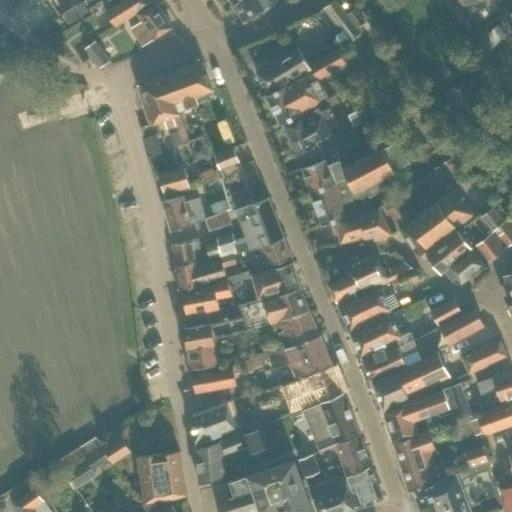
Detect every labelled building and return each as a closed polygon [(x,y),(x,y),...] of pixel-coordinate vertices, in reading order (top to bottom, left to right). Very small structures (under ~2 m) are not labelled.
[(43,13),(52,6),(47,0),(39,6),(43,13)] [(123,0),(106,11),(115,26),(155,0),(154,0),(123,0)] [(230,0),(244,21),(264,10),(275,2),(273,0),(230,0)] [(336,0),(333,0),(324,7),(340,28),(341,27),(351,40),(361,33),(336,0)] [(450,0),(449,3),(454,10),(458,9),(470,26),(487,13),(484,9),(495,0),(450,0)] [(131,27),(142,46),(172,26),(155,1),(136,12),(142,20),(131,27)] [(355,8),(348,14),(357,26),(364,21),(355,8)] [(490,47),(505,31),(497,23),(482,40),(476,48),(486,57),(493,50),(490,47)] [(85,48),(99,67),(110,59),(95,40),(85,48)] [(312,71),(308,64),(298,45),(287,52),(269,63),(267,60),(256,66),(258,69),(256,71),(268,94),(272,92),(312,71)] [(312,71),(272,92),(266,95),(281,124),(287,120),(317,105),(319,99),(327,95),(319,80),(347,63),(337,47),(308,64),(312,71)] [(202,62),(174,71),(181,89),(166,94),(173,117),(177,115),(180,114),(179,111),(198,104),(195,97),(213,90),(202,62)] [(166,94),(181,89),(174,71),(142,82),(143,83),(138,85),(144,104),(143,105),(149,121),(158,118),(159,121),(164,120),(167,129),(177,126),(181,136),(188,133),(180,114),(177,115),(173,117),(166,94)] [(284,125),(304,167),(314,162),(324,158),(316,141),(331,133),(325,120),(334,116),(330,107),(320,111),(318,107),(284,125)] [(157,137),(144,140),(148,157),(161,153),(157,137)] [(345,178),(311,192),(322,224),(337,219),(361,212),(359,208),(357,209),(352,198),(362,196),(367,193),(369,196),(386,187),(381,177),(410,162),(399,140),(343,169),(348,177),(345,178)] [(220,168),(239,161),(234,147),(215,155),(220,168)] [(314,162),(304,167),(302,168),(311,192),(345,178),(339,160),(328,165),(325,158),(324,158),(314,162)] [(186,167),(159,174),(164,193),(191,185),(186,167)] [(200,174),(204,182),(216,177),(212,169),(200,174)] [(441,238),(473,214),(454,188),(399,228),(410,242),(420,255),(441,239),(441,238)] [(190,223),(205,219),(206,218),(205,217),(213,214),(209,202),(202,204),(199,196),(184,201),(183,195),(162,201),(171,230),(191,224),(190,223)] [(388,208),(400,224),(416,213),(404,196),(388,208)] [(252,248),(253,248),(284,238),(268,197),(237,210),(252,248)] [(214,211),(226,208),(224,200),(212,204),(214,211)] [(483,214),(507,246),(511,241),(511,227),(505,219),(494,205),(483,214)] [(379,208),(337,221),(341,242),(373,236),(374,239),(391,234),(379,208)] [(209,230),(230,225),(226,210),(213,214),(205,217),(206,218),(205,219),(209,230)] [(444,270),(470,248),(472,247),(458,229),(426,255),(440,273),(444,270)] [(238,251),(232,232),(217,237),(219,241),(223,256),(233,253),(238,251)] [(476,245),(489,261),(504,248),(492,232),(476,245)] [(172,243),(176,266),(196,261),(203,260),(198,238),(172,243)] [(292,257),(284,238),(253,248),(261,268),(292,257)] [(223,256),(219,241),(206,243),(208,258),(220,257),(222,256),(223,256)] [(484,264),(470,248),(444,270),(454,282),(458,278),(462,283),(484,264)] [(336,299),(338,304),(377,286),(387,281),(374,252),(344,266),(349,275),(328,284),(335,299),(336,299)] [(225,266),(236,263),(233,253),(223,256),(222,256),(225,266)] [(196,261),(176,266),(180,288),(199,285),(199,283),(226,275),(222,260),(197,267),(196,261)] [(250,274),(257,298),(300,285),(293,261),(250,274)] [(397,276),(400,282),(408,278),(410,283),(419,278),(414,268),(397,276)] [(228,276),(231,285),(242,282),(240,274),(228,276)] [(217,297),(231,294),(227,280),(214,283),(201,286),(201,288),(183,291),(186,312),(205,309),(205,311),(219,308),(217,297)] [(271,323),(278,321),(310,311),(300,285),(257,298),(240,304),(243,315),(211,323),(213,337),(256,326),(271,323)] [(377,286),(338,304),(339,305),(338,305),(350,331),(390,311),(389,309),(398,304),(393,293),(383,297),(377,286)] [(431,311),(438,324),(461,311),(454,299),(431,311)] [(474,307),(439,326),(449,344),(484,324),(474,307)] [(320,336),(310,311),(278,321),(282,330),(278,332),(285,348),(320,336)] [(350,332),(362,358),(381,348),(384,354),(414,340),(411,332),(404,335),(401,337),(389,313),(350,332)] [(218,364),(213,337),(211,323),(185,327),(190,369),(218,364)] [(273,332),(271,323),(256,326),(261,336),(273,332)] [(287,358),(295,378),(332,365),(320,336),(285,348),(277,350),(280,360),(287,358)] [(507,355),(500,338),(461,356),(469,372),(507,355)] [(384,354),(381,348),(362,358),(372,380),(390,371),(407,364),(402,355),(417,349),(414,340),(384,354)] [(372,380),(383,409),(402,402),(409,398),(407,394),(448,375),(436,351),(407,364),(390,371),(372,380)] [(292,412),(303,408),(343,392),(332,365),(295,378),(281,384),(292,412)] [(192,373),(195,392),(236,384),(233,366),(192,373)] [(511,398),(511,368),(492,375),(492,376),(477,382),(481,394),(496,388),(502,403),(511,398)] [(472,415),(460,382),(450,386),(461,419),(472,415)] [(409,398),(402,402),(383,409),(393,441),(418,433),(413,420),(449,407),(443,390),(422,398),(420,394),(409,398)] [(319,449),(334,443),(359,433),(343,392),(303,408),(319,449)] [(511,425),(511,402),(511,401),(499,405),(508,427),(511,425)] [(191,414),(195,444),(235,428),(227,402),(191,414)] [(499,405),(488,409),(496,431),(508,427),(499,405)] [(484,436),(496,431),(488,409),(476,414),(484,436)] [(250,454),(265,449),(258,429),(244,434),(250,454)] [(428,429),(418,433),(393,441),(401,466),(432,456),(430,449),(434,448),(428,429)] [(223,456),(243,448),(238,433),(222,440),(222,441),(196,449),(199,482),(225,475),(223,456)] [(371,465),(359,433),(334,443),(359,506),(383,497),(371,465)] [(113,463),(131,451),(121,435),(103,447),(113,463)] [(463,452),(468,467),(487,461),(481,445),(463,452)] [(165,500),(186,494),(181,451),(162,453),(162,452),(138,455),(144,503),(165,500)] [(306,476),(319,471),(312,453),(299,458),(306,476)] [(414,488),(420,486),(440,479),(432,456),(401,466),(409,490),(414,488)] [(66,472),(77,488),(97,474),(87,459),(66,472)] [(281,511),(318,511),(312,494),(308,496),(295,460),(212,486),(220,511),(252,511),(261,509),(261,511),(279,505),(281,511)] [(420,486),(414,488),(421,507),(420,508),(422,511),(472,511),(461,480),(488,470),(485,462),(440,479),(420,486)] [(318,511),(342,511),(355,508),(343,474),(310,487),(312,494),(318,511)] [(509,511),(511,511),(511,484),(501,488),(509,511)] [(12,503),(17,511),(36,511),(33,508),(45,500),(36,487),(12,503)] [(149,511),(177,511),(172,504),(168,507),(164,501),(144,505),(149,511)]
